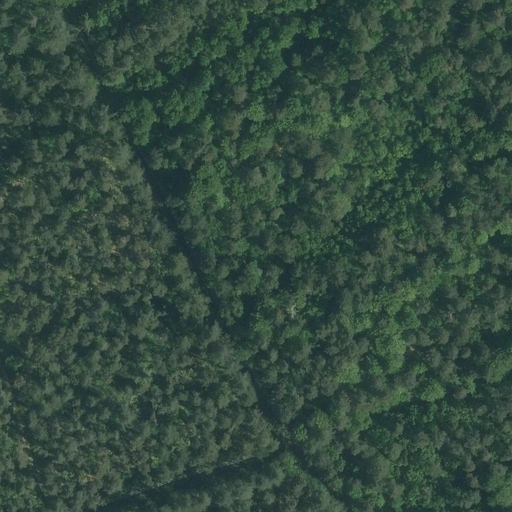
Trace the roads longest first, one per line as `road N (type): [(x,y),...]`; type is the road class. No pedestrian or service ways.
road 1 (track): [(77,511),(511,369)]
road 2 (track): [(360,511),(278,417),(138,146)]
road 3 (track): [(138,146),(307,61),(365,0)]
road 4 (track): [(138,146),(62,0)]
road 5 (track): [(0,361),(54,511)]
